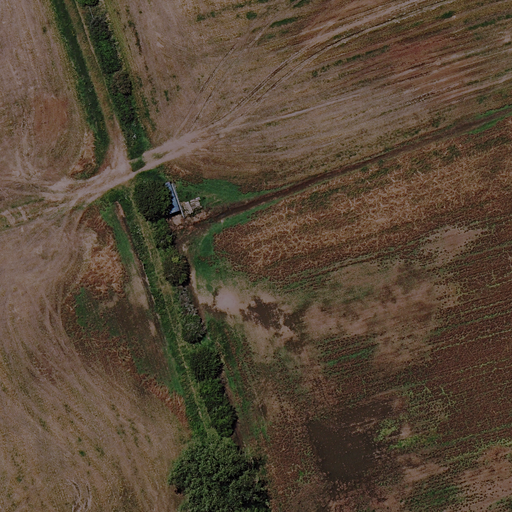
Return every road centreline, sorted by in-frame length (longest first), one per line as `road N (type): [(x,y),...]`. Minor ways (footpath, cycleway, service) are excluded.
road 1 (track): [(0,214),(123,172),(234,511)]
road 2 (track): [(124,176),(69,0)]
